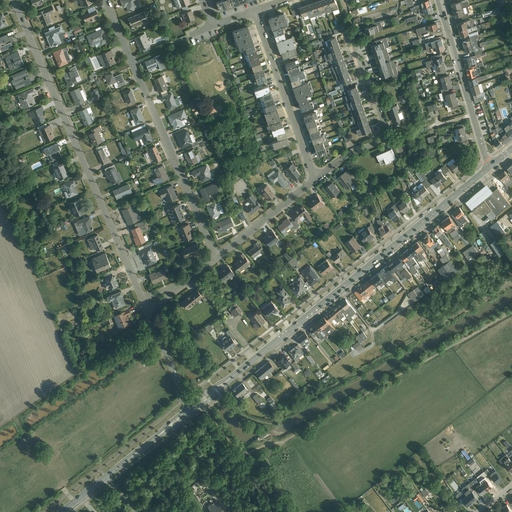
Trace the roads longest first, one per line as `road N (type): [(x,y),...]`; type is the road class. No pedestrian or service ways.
road 1 (secondary): [(490,167),(233,376)]
road 2 (residential): [(12,0),(143,298)]
road 3 (residential): [(216,257),(105,0)]
road 4 (residential): [(255,12),(315,179)]
road 5 (residential): [(437,0),(490,167)]
road 6 (residential): [(216,257),(315,179)]
